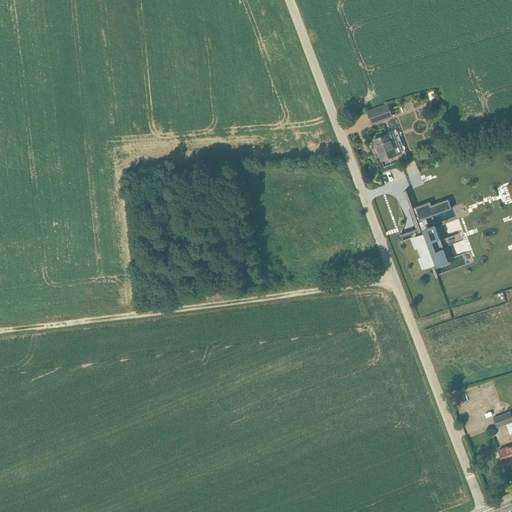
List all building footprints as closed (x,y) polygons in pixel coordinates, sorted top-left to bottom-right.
[(388,104),(368,112),(372,124),(393,116),(388,104)] [(389,134),(374,140),(381,161),(397,155),(389,134)] [(406,190),(404,191),(411,209),(413,208),(406,190)] [(414,212),(412,212),(414,217),(415,220),(413,221),(415,226),(417,226),(421,235),(413,238),(416,246),(420,245),(424,257),(420,258),(424,267),(431,264),(436,277),(438,277),(432,260),(436,258),(438,265),(450,261),(446,249),(439,251),(435,239),(441,237),(437,225),(430,228),(427,218),(452,209),(449,199),(431,205),(431,203),(418,208),(418,207),(417,208),(418,211),(414,212)] [(493,418),(497,427),(506,424),(511,439),(511,445),(498,450),(503,463),(511,459),(511,417),(510,412),(493,418)]
